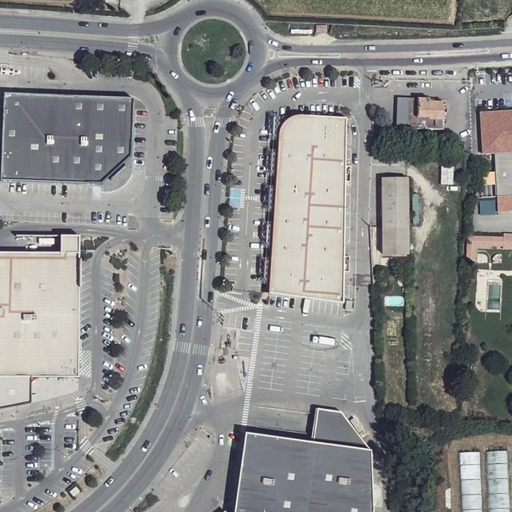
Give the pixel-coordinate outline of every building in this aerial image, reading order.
[(8,97),(6,155),(5,183),(108,187),(137,155),(137,154),(139,102),(8,97)] [(432,99),(410,99),(410,127),(447,129),(447,103),(432,103),(432,99)] [(511,111),(481,113),(483,154),(495,154),(498,213),(511,211),(511,111)] [(279,135),(269,294),(343,304),(346,118),(302,116),(296,116),(291,118),(287,120),(283,124),(281,128),(279,135)] [(410,182),(384,182),(383,228),(410,230),(410,182)] [(410,230),(383,228),(383,258),(409,258),(410,230)] [(62,254),(0,252),(0,376),(15,377),(78,379),(81,238),(63,238),(62,254)] [(511,240),(471,240),(470,261),(477,261),(477,247),(511,247),(511,240)] [(15,377),(0,376),(0,406),(14,404),(15,377)] [(376,511),(377,509),(380,451),(346,411),(323,407),(317,442),(317,441),(250,431),(237,511),(376,511)] [(486,452),(488,467),(506,464),(504,450),(486,452)] [(458,453),(461,511),(480,511),(478,452),(458,453)]
